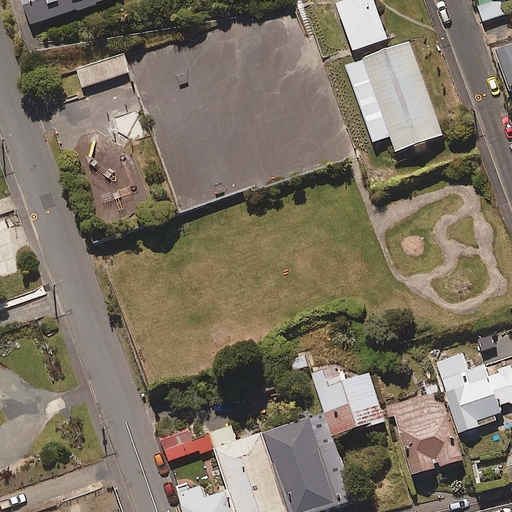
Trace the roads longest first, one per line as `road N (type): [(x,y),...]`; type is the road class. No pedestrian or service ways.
road 1 (residential): [(0,70),(156,511)]
road 2 (residential): [(452,0),(511,167)]
